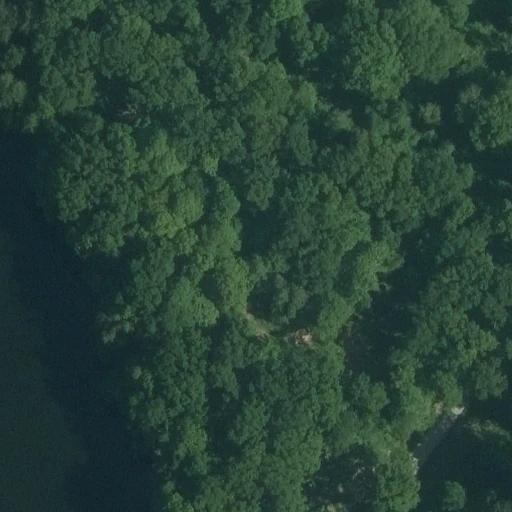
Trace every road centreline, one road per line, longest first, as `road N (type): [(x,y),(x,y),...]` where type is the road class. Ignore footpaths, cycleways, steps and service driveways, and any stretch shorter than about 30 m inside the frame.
road 1 (track): [(266,511),(246,219),(253,0)]
road 2 (track): [(511,329),(381,511)]
